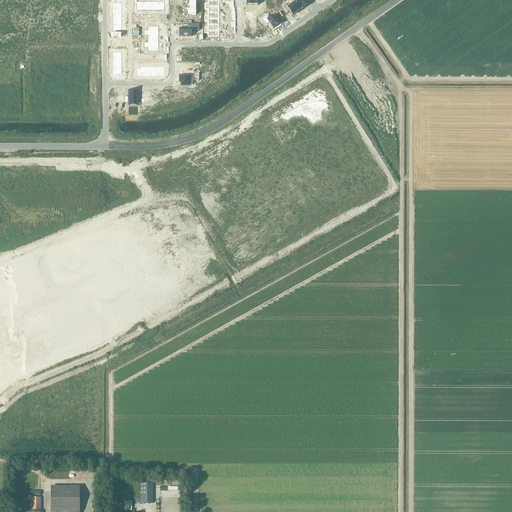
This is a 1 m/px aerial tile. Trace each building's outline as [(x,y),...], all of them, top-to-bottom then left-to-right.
[(292,0),(293,1),(291,3),(297,12),(301,9),(302,9),(295,0),(292,0)] [(295,0),(302,9),(307,6),(304,1),(305,0),(295,0)] [(173,13),(180,13),(180,14),(180,2),(173,2),(172,2),(172,14),(173,14),(173,13)] [(285,4),(282,6),(287,13),(289,11),(292,15),(297,12),(291,3),(286,6),(285,4)] [(267,16),(262,19),(266,25),(269,23),(273,29),(279,25),(273,16),(269,18),(267,16)] [(179,28),(179,36),(191,36),(191,30),(199,30),(199,24),(187,24),(187,28),(179,28)] [(262,32),(262,25),(258,25),(258,28),(245,28),(245,36),(250,36),(250,37),(253,37),(253,36),(258,36),(258,32),(262,32)] [(190,59),(190,51),(179,50),(179,58),(190,59)] [(205,73),(205,86),(208,86),(217,86),(217,74),(219,74),(219,73),(219,55),(219,54),(210,54),(208,54),(208,73),(205,73)] [(179,75),(179,81),(181,81),(181,85),(190,85),(193,85),(193,79),(190,79),(190,75),(179,75)] [(128,94),(128,106),(137,106),(137,91),(129,91),(130,91),(130,94),(128,94)] [(148,91),(148,94),(141,94),(141,105),(150,105),(150,103),(153,103),(153,91),(148,91)] [(157,91),(157,105),(168,105),(168,98),(164,98),(164,96),(164,91),(161,91),(159,91),(157,91)] [(140,503),(153,503),(153,483),(140,483),(140,503)] [(51,511),(78,511),(78,487),(52,487),(51,511)] [(40,510),(40,498),(30,498),(30,510),(40,510)]
